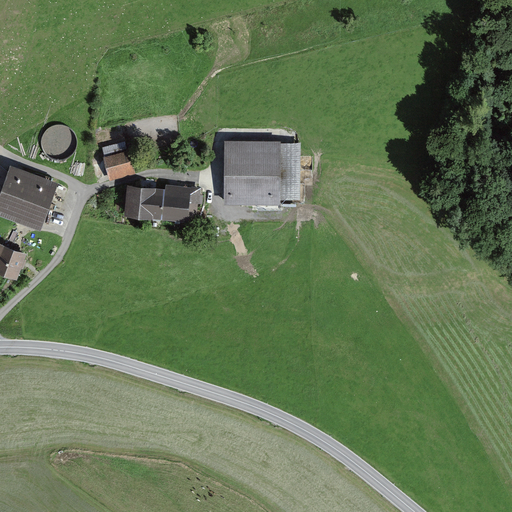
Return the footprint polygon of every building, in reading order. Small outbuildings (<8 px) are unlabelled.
[(51,158),(60,160),(66,159),(72,156),(76,151),(78,145),(78,140),(76,134),(73,129),(67,125),(59,124),(53,125),(47,128),(43,133),(42,136),(41,143),(43,149),(46,154),(51,158)] [(282,139),(225,138),(225,203),(281,202),(282,196),(302,197),(301,142),(281,142),(282,139)] [(101,146),(110,178),(134,172),(126,140),(101,146)] [(0,210),(40,225),(57,179),(10,162),(0,188),(0,210)] [(190,191),(191,183),(164,180),(164,188),(128,184),(125,212),(195,219),(198,192),(190,191)] [(0,272),(17,278),(26,252),(0,243),(0,272)]
